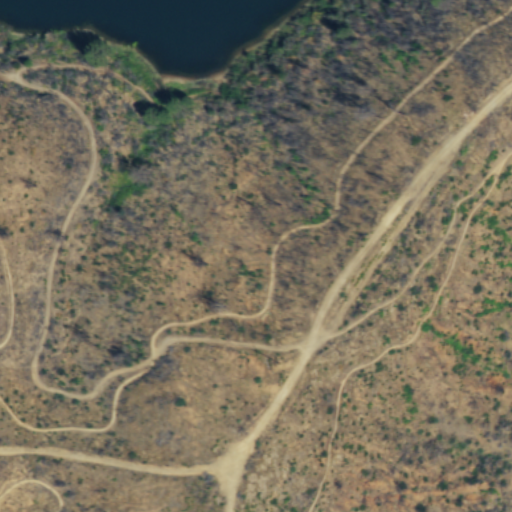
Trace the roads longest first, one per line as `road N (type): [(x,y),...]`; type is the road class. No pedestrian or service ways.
road 1 (track): [(309,342),(341,277),(403,196),(511,83)]
road 2 (track): [(230,464),(172,470),(0,449)]
road 3 (track): [(230,464),(309,342)]
